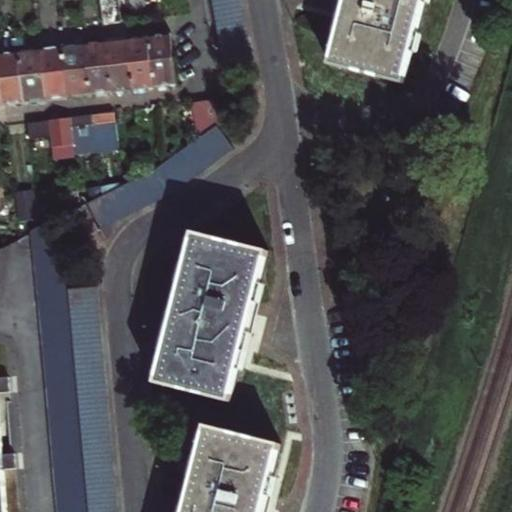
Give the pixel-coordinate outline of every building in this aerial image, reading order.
[(123,22),(121,0),(103,0),(106,24),(123,22)] [(213,0),(226,64),(254,60),(242,0),(213,0)] [(426,0),(345,0),(342,13),(330,63),(407,82),(426,0)] [(153,62),(175,60),(172,34),(162,35),(150,37),(153,62)] [(153,62),(150,37),(140,38),(129,39),(132,65),(153,62)] [(117,40),(107,42),(110,68),(132,65),(129,39),(117,40)] [(110,68),(107,42),(95,43),(85,44),(88,70),(110,68)] [(67,73),(88,70),(85,44),(74,46),(64,47),(67,73)] [(67,73),(64,47),(53,48),(42,49),(45,75),(67,73)] [(24,78),(45,75),(42,49),(31,51),(21,52),(24,78)] [(24,78),(21,52),(9,53),(0,54),(0,63),(2,80),(24,78)] [(166,88),(178,87),(175,60),(153,62),(156,89),(166,88)] [(156,89),(153,62),(132,65),(135,92),(147,90),(156,89)] [(132,65),(110,68),(113,94),(123,93),(135,92),(132,65)] [(113,94),(110,68),(88,70),(91,97),(101,96),(113,94)] [(83,98),(91,97),(88,70),(67,73),(70,99),(83,98)] [(70,99),(67,73),(45,75),(49,102),(59,101),(70,99)] [(38,103),(49,102),(45,75),(24,78),(27,104),(38,103)] [(27,104),(24,78),(2,80),(5,107),(15,105),(27,104)] [(218,102),(192,105),(195,129),(220,126),(218,102)] [(118,149),(113,115),(94,117),(98,151),(118,149)] [(94,117),(72,119),(76,153),(98,151),(94,117)] [(77,160),(76,153),(72,119),(51,122),(53,138),(56,162),(77,160)] [(51,122),(29,124),(31,141),(53,138),(51,122)] [(155,171),(157,203),(190,189),(249,150),(233,127),(155,171)] [(94,230),(112,222),(157,203),(155,171),(143,177),(122,186),(103,195),(82,204),(94,230)] [(103,190),(103,195),(122,186),(122,181),(103,190)] [(23,224),(39,222),(36,194),(19,196),(23,224)] [(65,212),(82,204),(81,194),(63,196),(65,212)] [(82,204),(65,212),(77,238),(94,230),(82,204)] [(87,511),(67,283),(60,215),(41,224),(33,228),(59,511),(87,511)] [(201,239),(156,379),(225,401),(243,346),(271,261),(201,239)] [(67,283),(87,511),(116,511),(95,280),(67,283)] [(0,511),(12,511),(0,403),(0,511)] [(206,428),(178,511),(253,511),(274,450),(206,428)]
